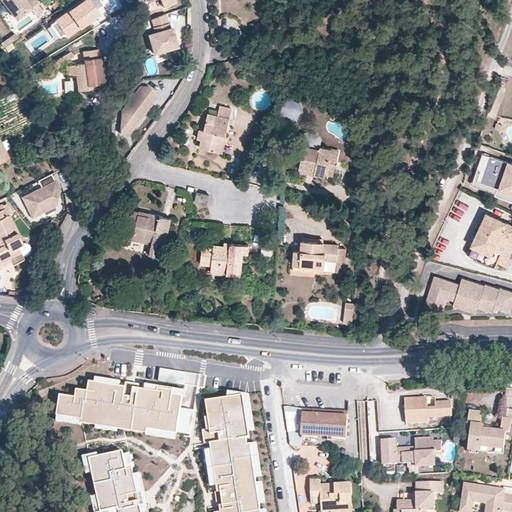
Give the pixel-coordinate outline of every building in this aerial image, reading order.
[(34,0),(0,0),(16,19),(31,8),(36,15),(42,10),(34,0)] [(176,45),(165,15),(151,20),(155,32),(145,35),(152,54),(176,45)] [(83,51),(84,63),(71,65),(73,76),(76,75),(78,91),(89,90),(89,86),(96,85),(105,84),(100,49),(83,51)] [(61,63),(59,59),(51,63),(55,69),(62,65),(61,63)] [(133,129),(158,94),(148,86),(139,86),(137,88),(122,109),(129,114),(123,122),(120,133),(127,138),(133,129)] [(301,108),(293,102),(285,118),(291,122),(298,119),(302,111),(301,108)] [(204,129),(201,128),(198,139),(202,139),(200,147),(221,152),(232,110),(220,107),(218,113),(218,116),(209,114),(208,113),(204,129)] [(339,151),(318,146),(320,138),(316,132),(307,129),(301,133),(299,142),(298,144),(296,144),(294,155),(297,156),(301,156),(300,167),(299,171),(314,174),(314,173),(325,176),(326,173),(333,175),(339,151)] [(511,162),(479,152),(470,179),(493,187),(491,194),(511,201),(511,162)] [(55,171),(64,167),(58,155),(49,159),(55,171)] [(55,180),(52,173),(39,180),(42,187),(22,197),(32,218),(43,213),(41,210),(58,202),(60,193),(58,189),(61,188),(56,179),(55,180)] [(207,204),(208,195),(197,192),(195,202),(207,204)] [(57,205),(58,202),(41,210),(43,213),(57,205)] [(0,244),(1,247),(0,247),(0,261),(0,262),(9,258),(11,263),(12,265),(25,259),(24,257),(28,255),(30,249),(27,244),(22,243),(13,224),(2,204),(0,204),(0,244)] [(129,210),(124,230),(122,236),(150,243),(147,253),(150,254),(161,257),(170,218),(149,213),(139,211),(139,212),(129,210)] [(495,236),(503,219),(483,210),(469,239),(479,244),(474,256),(491,264),(494,258),(498,249),(496,248),(500,238),(495,236)] [(504,262),(511,234),(511,223),(503,219),(495,236),(500,238),(496,248),(498,249),(494,258),(504,262)] [(479,244),(469,239),(464,251),(474,256),(479,244)] [(323,241),(301,240),(301,250),(294,250),(293,264),(312,266),(312,269),(324,270),(325,260),(336,261),(335,271),(344,272),(345,248),(338,247),(338,244),(323,243),(323,241)] [(223,242),(223,246),(214,245),(214,247),(202,245),(201,263),(212,264),(211,270),(220,271),(220,273),(240,275),(243,253),(247,253),(248,245),(231,243),(223,242)] [(324,270),(335,271),(336,261),(325,260),(324,270)] [(324,272),(324,270),(312,269),(312,266),(293,264),(293,270),(324,272)] [(456,283),(431,275),(420,309),(431,312),(431,311),(437,307),(438,308),(442,298),(451,300),(449,305),(472,313),(474,307),(493,313),(495,308),(506,311),(511,293),(511,291),(496,286),(496,288),(482,283),(481,284),(458,277),(456,283)] [(351,324),(354,303),(346,302),(343,323),(351,324)] [(185,385),(186,372),(161,369),(159,381),(185,385)] [(206,375),(186,372),(185,385),(205,388),(206,375)] [(95,382),(119,386),(120,381),(95,377),(95,382)] [(183,396),(184,390),(167,388),(167,390),(158,388),(158,392),(145,390),(139,389),(140,385),(126,383),(126,387),(119,386),(95,382),(90,382),(88,391),(77,390),(76,397),(60,395),(57,416),(80,419),(79,423),(94,425),(95,421),(115,424),(115,428),(147,433),(147,429),(175,434),(177,434),(177,433),(181,409),(183,396)] [(249,431),(254,430),(249,391),(229,394),(229,397),(244,395),(249,431)] [(256,477),(251,443),(247,444),(247,437),(250,437),(249,431),(244,395),(229,397),(206,401),(208,417),(211,416),(213,429),(207,430),(202,430),(204,444),(210,443),(211,450),(214,467),(216,485),(217,492),(215,492),(217,506),(220,505),(221,511),(220,511),(261,511),(261,510),(260,503),(257,483),(256,477)] [(405,423),(427,421),(428,417),(451,416),(450,400),(436,400),(433,396),(404,398),(405,423)] [(300,438),(300,411),(300,408),(288,406),(283,407),(290,445),(300,446),(300,438)] [(181,409),(177,433),(190,435),(194,411),(181,409)] [(469,409),(468,420),(481,422),(483,411),(469,409)] [(56,422),(79,425),(79,423),(80,419),(57,416),(56,422)] [(346,438),(346,417),(300,417),(300,438),(346,438)] [(94,428),(114,431),(115,428),(115,424),(95,421),(94,425),(94,428)] [(480,452),(481,446),(504,450),(507,433),(499,432),(483,430),(484,426),(472,424),(468,450),(480,452)] [(175,439),(175,434),(147,429),(147,433),(147,435),(175,439)] [(395,439),(382,439),(383,464),(396,463),(396,447),(395,439)] [(415,439),(414,447),(415,451),(402,452),(403,463),(407,463),(416,462),(416,466),(434,465),(433,453),(433,451),(441,451),(441,441),(433,442),(433,439),(415,439)] [(256,442),(251,443),(256,477),(261,476),(256,442)] [(481,446),(480,452),(503,455),(504,450),(481,446)] [(414,447),(396,447),(396,463),(403,463),(402,452),(415,451),(414,447)] [(124,454),(123,451),(98,456),(90,458),(95,478),(98,495),(101,511),(142,511),(141,506),(145,505),(142,491),(138,492),(135,474),(133,467),(127,468),(124,454)] [(90,458),(98,456),(97,452),(84,455),(89,479),(95,478),(90,458)] [(130,453),(124,454),(127,468),(133,467),(130,453)] [(141,473),(135,474),(138,492),(142,491),(145,491),(141,473)] [(334,479),(334,483),(321,484),(321,480),(320,475),(309,476),(311,499),(321,499),(322,505),(331,504),(353,503),(351,478),(334,479)] [(262,482),(257,483),(260,503),(265,502),(262,482)] [(427,511),(427,510),(434,510),(434,493),(442,493),(442,482),(416,482),(416,492),(413,492),(412,501),(412,503),(408,503),(409,501),(397,500),(397,509),(402,509),(402,511),(427,511)] [(505,493),(489,491),(489,494),(478,493),(478,490),(464,488),(461,511),(472,511),(473,505),(487,507),(486,511),(511,511),(511,499),(509,499),(508,504),(504,503),(504,499),(505,493)] [(101,511),(98,495),(92,496),(95,511),(101,511)]
